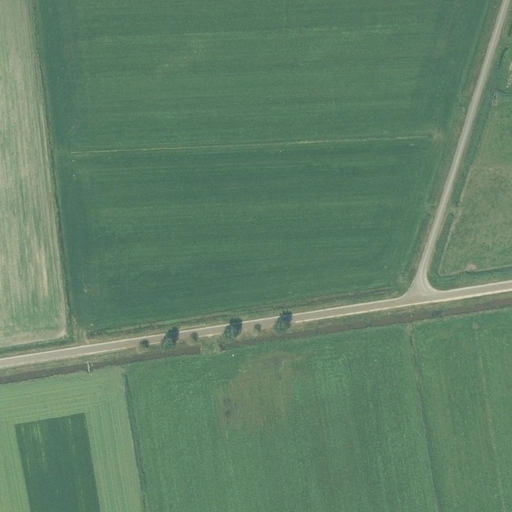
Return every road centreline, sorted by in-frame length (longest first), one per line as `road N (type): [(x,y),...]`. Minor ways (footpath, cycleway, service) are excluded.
road 1 (unclassified): [(0,363),(412,300)]
road 2 (unclassified): [(412,300),(506,0)]
